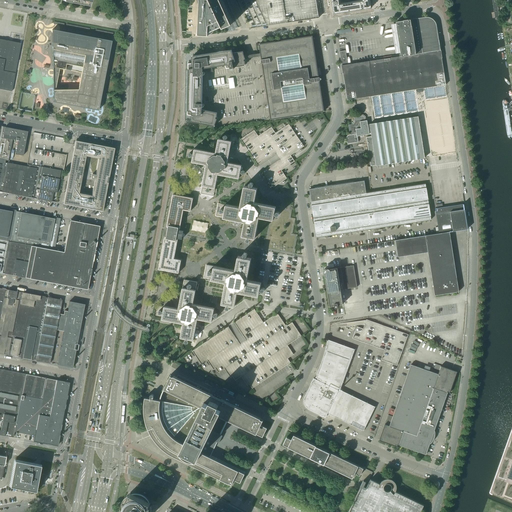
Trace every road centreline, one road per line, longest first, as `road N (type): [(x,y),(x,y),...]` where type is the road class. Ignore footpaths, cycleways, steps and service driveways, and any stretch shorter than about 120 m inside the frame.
road 1 (unclassified): [(444,477),(471,336),(474,225),(443,20),(427,8),(325,23)]
road 2 (unclassified): [(293,408),(320,323),(300,186),(341,120),(325,23)]
road 3 (secondary): [(109,447),(159,138)]
road 4 (secondary): [(146,144),(91,440)]
road 5 (unclassified): [(444,477),(293,408)]
road 6 (unclassified): [(325,23),(178,45)]
road 7 (secondary): [(149,0),(146,144)]
road 8 (residential): [(131,23),(5,0)]
road 9 (unclassified): [(125,141),(0,117)]
road 10 (unclassified): [(293,408),(276,422),(233,511)]
